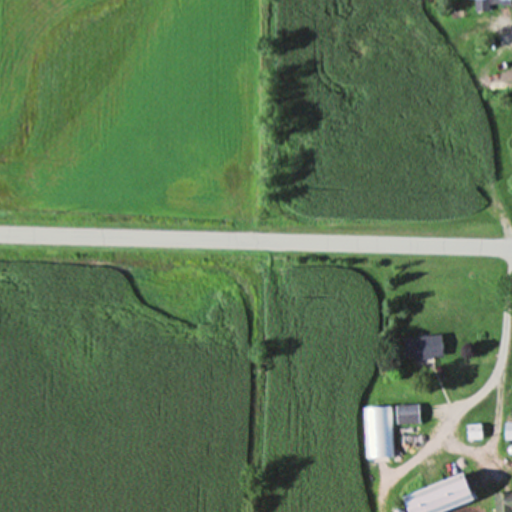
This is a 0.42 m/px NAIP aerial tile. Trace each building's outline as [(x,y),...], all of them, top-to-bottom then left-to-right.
[(335,28),(334,74),(421,75),(422,29),(335,28)] [(440,356),(440,335),(400,336),(401,357),(440,356)] [(395,404),(395,423),(417,423),(417,404),(395,404)] [(392,457),(390,405),(363,406),(364,458),(392,457)] [(511,438),(511,414),(501,414),(501,438),(511,438)] [(479,437),(479,424),(466,424),(466,437),(479,437)] [(396,495),(401,511),(434,511),(468,501),(459,474),(396,495)] [(511,490),(493,491),(493,511),(511,511),(511,508),(511,490)]
